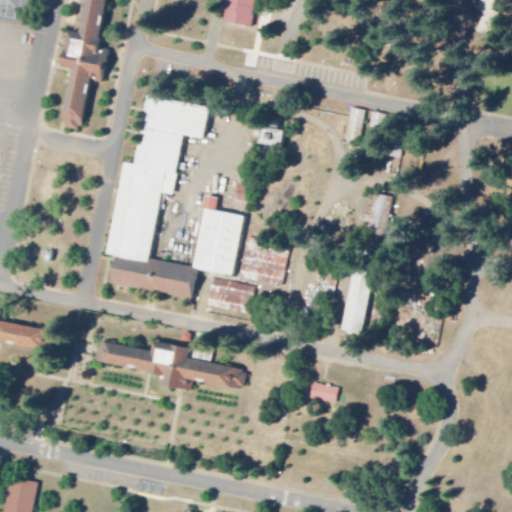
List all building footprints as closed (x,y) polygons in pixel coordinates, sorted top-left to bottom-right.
[(92,0),(114,0),(103,55),(115,57),(111,82),(96,83),(90,130),(65,125),(76,70),(68,67),(75,30),(87,31),(92,0)] [(266,0),(261,24),(227,19),(230,0),(266,0)] [(482,0),(478,12),(486,15),(478,33),(490,39),(500,15),(493,12),(498,0),(482,0)] [(156,97),(143,162),(130,160),(113,253),(121,254),(158,261),(175,173),(184,174),(191,137),(212,139),(217,106),(156,97)] [(285,132),(264,127),(260,145),(281,150),(285,132)] [(393,198),(374,195),(369,235),(388,238),(393,198)] [(284,288),(291,249),(248,241),(241,280),(284,288)] [(121,254),(115,284),(198,302),(206,270),(158,261),(121,254)] [(343,332),(363,336),(375,273),(355,269),(343,332)] [(252,315),(256,287),(213,281),(210,310),(252,315)] [(0,308),(9,310),(9,321),(57,330),(52,351),(0,343),(0,308)] [(104,343),(101,361),(164,375),(164,386),(197,392),(199,380),(245,391),(251,373),(196,360),(196,346),(161,340),(157,351),(104,343)] [(337,406),(341,390),(315,385),(311,400),(337,406)] [(0,511),(4,511),(12,479),(41,483),(36,511),(0,511)]
